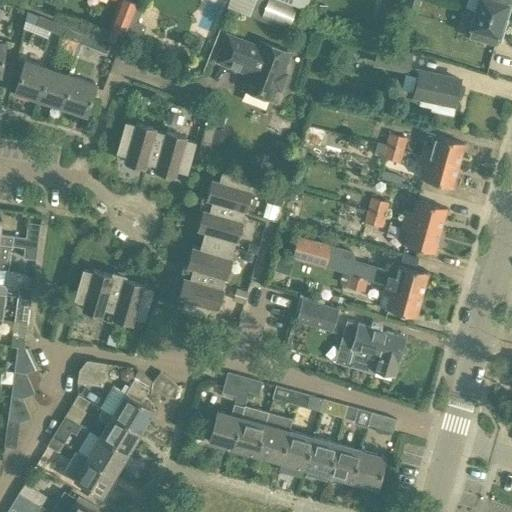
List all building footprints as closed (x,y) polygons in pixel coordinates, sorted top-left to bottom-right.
[(120,44),(137,2),(132,0),(118,0),(104,37),(120,44)] [(277,0),(256,0),(250,17),(309,41),(314,28),(300,22),(305,11),(277,0)] [(277,0),(305,11),(309,0),(277,0)] [(416,16),(420,0),(404,0),(401,12),(416,16)] [(504,20),(510,0),(478,0),(475,11),(504,20)] [(314,2),(312,11),(325,13),(326,3),(314,2)] [(498,43),(504,20),(475,11),(468,37),(480,40),(481,38),(498,43)] [(60,34),(63,25),(39,14),(35,24),(60,34)] [(83,44),(86,34),(63,25),(60,34),(83,44)] [(407,49),(412,32),(398,28),(394,46),(407,49)] [(105,53),(108,43),(86,34),(83,44),(105,53)] [(259,47),(227,34),(216,61),(248,74),(243,89),(271,100),(275,89),(280,91),(286,74),(282,72),(289,53),(261,42),(259,47)] [(300,39),(297,51),(307,54),(310,42),(300,39)] [(406,70),(410,53),(378,46),(374,63),(406,70)] [(38,100),(48,70),(24,62),(14,92),(38,100)] [(61,108),(71,78),(48,70),(38,100),(61,108)] [(452,113),(459,80),(421,71),(416,96),(423,98),(421,103),(434,106),(433,109),(452,113)] [(85,116),(95,86),(71,78),(61,108),(85,116)] [(208,122),(220,125),(223,114),(212,111),(208,122)] [(175,124),(178,114),(168,112),(166,121),(175,124)] [(134,124),(125,121),(117,152),(125,154),(123,161),(144,167),(144,165),(150,167),(159,131),(154,129),(154,127),(134,122),(134,124)] [(205,160),(214,125),(206,123),(197,158),(205,160)] [(185,136),(165,131),(165,132),(159,131),(150,167),(154,168),(154,170),(174,175),(175,168),(185,171),(193,141),(184,139),(185,136)] [(389,133),(385,147),(402,152),(406,137),(389,133)] [(457,167),(463,144),(436,136),(433,148),(425,146),(422,157),(457,167)] [(385,147),(383,157),(399,162),(402,152),(385,147)] [(451,188),(457,167),(422,157),(420,167),(426,169),(423,181),(451,188)] [(249,189),(251,179),(221,171),(218,180),(211,178),(206,198),(207,199),(206,204),(242,214),(243,209),(246,210),(251,189),(249,189)] [(382,171),(380,179),(394,183),(396,175),(382,171)] [(271,178),(264,200),(279,205),(281,206),(288,184),(271,178)] [(370,197),(366,210),(366,211),(384,216),(388,202),(370,197)] [(439,231),(446,209),(418,201),(415,213),(407,211),(404,221),(439,231)] [(241,215),(242,214),(206,204),(206,205),(241,215)] [(241,215),(206,205),(205,209),(203,209),(197,229),(204,230),(201,240),(232,248),(234,239),(237,240),(242,220),(240,219),(241,215)] [(382,225),(384,216),(366,211),(363,220),(382,225)] [(0,243),(11,245),(12,234),(0,232),(0,230),(1,220),(0,220),(0,243)] [(433,254),(439,231),(404,221),(401,231),(409,233),(406,246),(433,254)] [(36,249),(39,225),(27,223),(24,248),(36,249)] [(369,267),(354,262),(353,253),(300,237),(294,257),(351,273),(351,276),(366,280),(366,279),(386,285),(385,286),(421,296),(427,274),(400,267),(396,278),(390,277),(391,272),(370,266),(369,267)] [(231,249),(232,248),(201,240),(201,241),(231,249)] [(231,249),(201,241),(199,249),(191,247),(186,266),(188,266),(186,272),(222,282),(224,276),(226,277),(231,257),(229,257),(231,249)] [(256,254),(259,246),(249,243),(247,251),(256,254)] [(35,260),(36,249),(24,248),(22,258),(35,260)] [(245,252),(243,259),(251,261),(253,254),(245,252)] [(276,258),(272,270),(284,274),(288,262),(276,258)] [(92,272),(82,269),(72,300),(83,303),(80,311),(100,317),(102,308),(107,310),(118,274),(112,272),(111,275),(93,269),(92,272)] [(222,283),(222,282),(186,272),(186,273),(222,283)] [(222,283),(186,273),(185,277),(181,276),(175,297),(184,300),(181,309),(211,318),(213,308),(215,308),(221,287),(222,283)] [(142,320),(151,288),(142,285),(143,283),(124,277),(125,275),(118,274),(107,310),(113,312),(111,319),(131,325),(133,317),(142,320)] [(362,292),(366,280),(351,276),(347,287),(362,292)] [(414,318),(421,296),(385,286),(382,296),(390,298),(386,310),(414,318)] [(29,299),(31,289),(18,287),(16,297),(29,299)] [(242,300),(245,291),(234,288),(231,297),(242,300)] [(304,298),(301,298),(294,321),(331,331),(337,308),(324,304),(325,300),(305,294),(304,298)] [(346,298),(333,294),(331,301),(344,305),(346,298)] [(27,310),(29,299),(16,297),(14,308),(27,310)] [(151,344),(153,335),(160,309),(152,307),(143,342),(151,344)] [(392,375),(404,337),(357,324),(350,348),(353,349),(348,366),(373,373),(374,369),(392,375)] [(118,337),(108,334),(105,344),(115,347),(118,337)] [(22,349),(24,340),(24,337),(12,335),(11,346),(17,347),(16,348),(22,349)] [(25,375),(36,370),(28,349),(22,349),(16,348),(13,373),(25,375)] [(75,384),(76,384),(100,387),(103,365),(85,362),(77,371),(75,384)] [(119,371),(120,378),(126,381),(132,378),(132,370),(126,367),(119,371)] [(160,371),(152,381),(150,393),(176,397),(178,385),(160,371)] [(221,392),(235,396),(246,399),(248,391),(252,378),(227,371),(221,392)] [(21,400),(33,394),(25,375),(13,373),(10,399),(21,400)] [(258,394),(262,381),(252,378),(248,391),(258,394)] [(148,390),(133,381),(130,386),(124,383),(120,390),(112,385),(99,406),(101,408),(99,411),(139,434),(153,412),(139,404),(148,390)] [(299,392),(275,385),(272,398),(295,404),(299,392)] [(299,392),(295,404),(306,407),(309,395),(299,392)] [(81,426),(81,424),(79,423),(86,411),(83,410),(89,401),(78,394),(64,416),(81,426)] [(206,444),(231,451),(244,404),(246,399),(235,396),(230,416),(215,412),(206,444)] [(18,425),(29,420),(21,400),(10,399),(7,423),(18,425)] [(347,405),(337,402),(334,415),(343,418),(347,405)] [(255,457),(268,411),(244,404),(231,451),(255,457)] [(347,405),(343,418),(354,421),(353,423),(367,427),(367,425),(371,412),(347,405)] [(127,454),(139,434),(99,411),(97,414),(98,418),(106,424),(99,437),(127,454)] [(279,464),(288,432),(287,432),(291,417),(268,411),(255,457),(279,464)] [(371,412),(367,425),(392,431),(396,419),(371,412)] [(75,434),(81,426),(64,416),(52,437),(63,443),(70,431),(75,434)] [(15,447),(18,425),(7,423),(4,446),(15,447)] [(303,470),(312,438),(288,432),(279,464),(303,470)] [(58,452),(63,443),(52,437),(46,445),(58,452)] [(114,474),(127,454),(99,437),(86,456),(86,457),(114,474)] [(336,445),(312,438),(303,470),(306,471),(305,477),(316,480),(318,474),(327,477),(336,445)] [(351,483),(360,452),(336,445),(327,477),(351,483)] [(100,497),(114,474),(86,457),(86,456),(76,450),(62,473),(100,497)] [(375,490),(384,458),(360,452),(351,483),(375,490)] [(39,506),(46,495),(24,483),(18,493),(39,506)] [(28,511),(35,511),(39,506),(18,493),(12,502),(28,511)] [(97,511),(74,498),(65,511),(97,511)]
